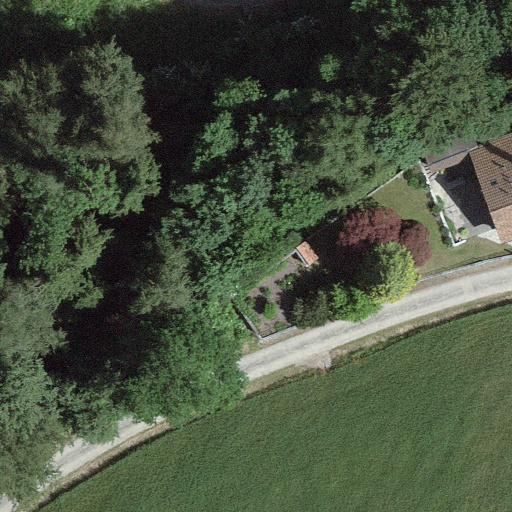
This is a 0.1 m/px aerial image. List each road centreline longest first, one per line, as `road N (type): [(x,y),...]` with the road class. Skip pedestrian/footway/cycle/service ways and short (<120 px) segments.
road 1 (track): [(0,495),(238,354),(511,274)]
road 2 (track): [(511,9),(356,28),(239,0)]
